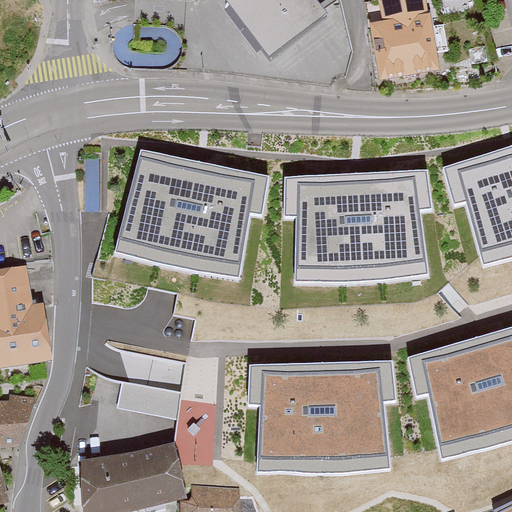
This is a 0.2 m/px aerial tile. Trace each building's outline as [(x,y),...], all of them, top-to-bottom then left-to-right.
[(330,22),(315,0),(215,0),(263,71),(330,22)] [(427,0),(379,0),(384,26),(372,28),(380,85),(439,76),(427,0)] [(511,154),(446,174),(478,274),(511,263),(511,154)] [(275,185),(134,162),(119,266),(249,288),(275,185)] [(427,178),(284,189),(294,293),(426,284),(427,178)] [(0,366),(49,360),(42,305),(30,307),(26,273),(0,276),(0,366)] [(511,340),(412,370),(444,470),(511,450),(511,340)] [(394,374),(251,378),(257,483),(389,479),(394,374)] [(0,510),(9,508),(0,472),(0,457),(16,454),(30,396),(0,403),(0,510)] [(80,461),(83,511),(125,511),(187,498),(174,445),(80,461)] [(186,509),(185,511),(244,511),(245,483),(210,484),(197,484),(197,509),(186,509)] [(511,511),(511,502),(494,511),(492,511),(511,511)]
